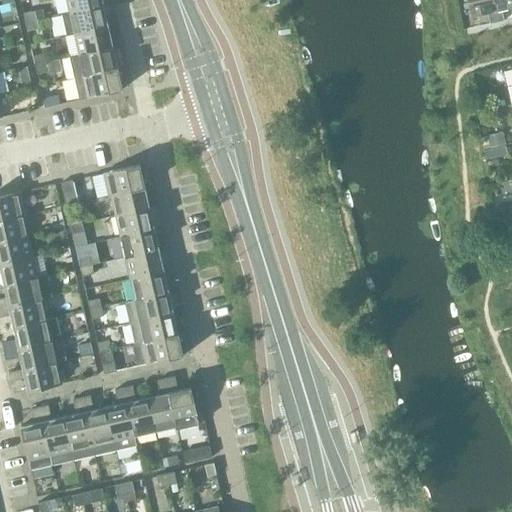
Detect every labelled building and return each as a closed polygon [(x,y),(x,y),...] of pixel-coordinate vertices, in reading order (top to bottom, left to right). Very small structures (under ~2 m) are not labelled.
[(66,0),(69,12),(103,4),(102,0),(66,0)] [(496,22),(491,0),(467,0),(471,15),(487,12),(490,23),(496,22)] [(511,0),(491,0),(496,22),(504,20),(501,8),(511,5),(511,0)] [(66,35),(74,33),(108,25),(103,4),(69,12),(62,13),(66,35)] [(23,13),(25,22),(37,19),(35,10),(23,13)] [(37,19),(25,22),(27,31),(39,28),(37,19)] [(74,33),(79,54),(113,46),(108,25),(74,33)] [(69,56),(74,77),(81,75),(84,74),(84,75),(118,67),(113,46),(79,54),(69,56)] [(33,55),(35,64),(46,61),(44,52),(33,55)] [(46,61),(35,64),(37,73),(48,70),(46,61)] [(81,75),(74,77),(79,99),(123,89),(118,67),(84,75),(84,74),(81,75)] [(42,98),(45,107),(56,104),(54,95),(42,98)] [(487,156),(509,152),(504,130),(482,134),(487,156)] [(109,195),(111,195),(111,194),(145,186),(140,164),(104,173),(109,195)] [(61,182),(66,204),(77,201),(72,180),(61,182)] [(111,194),(111,195),(116,215),(150,207),(145,186),(111,194)] [(0,218),(23,214),(26,214),(21,191),(0,196),(0,218)] [(116,215),(120,236),(154,228),(150,207),(116,215)] [(0,241),(28,235),(23,214),(0,218),(0,241)] [(68,216),(70,225),(82,222),(80,214),(68,216)] [(82,222),(70,225),(72,234),(84,231),(82,222)] [(120,236),(125,257),(159,249),(154,228),(120,236)] [(0,263),(33,256),(28,235),(0,241),(0,263)] [(74,269),(69,247),(58,249),(63,272),(74,269)] [(125,257),(130,278),(164,270),(159,249),(125,257)] [(0,272),(1,272),(3,285),(37,277),(33,256),(0,263),(0,272)] [(78,258),(80,267),(92,265),(90,256),(78,258)] [(92,265),(80,267),(82,276),(94,274),(92,265)] [(130,278),(135,299),(169,291),(164,270),(130,278)] [(0,298),(0,307),(42,298),(37,277),(3,285),(6,297),(0,298)] [(125,301),(130,322),(173,312),(169,291),(135,299),(125,301)] [(0,316),(10,314),(13,327),(47,319),(42,298),(0,307),(0,316)] [(88,300),(90,309),(101,307),(99,298),(88,300)] [(101,307),(90,309),(92,318),(103,316),(101,307)] [(134,343),(142,341),(144,341),(178,334),(173,312),(130,322),(134,343)] [(4,351),(52,340),(61,338),(57,317),(47,319),(13,327),(16,339),(2,342),(4,351)] [(144,341),(142,341),(147,364),(183,355),(178,334),(144,341)] [(20,356),(22,369),(56,361),(52,340),(4,351),(6,360),(20,356)] [(97,342),(99,351),(111,349),(109,340),(97,342)] [(93,352),(91,343),(76,346),(78,355),(93,352)] [(56,361),(22,369),(8,372),(10,381),(24,378),(27,391),(61,383),(56,361)] [(102,364),(104,373),(116,371),(114,362),(102,364)] [(175,376),(166,378),(177,426),(176,426),(177,428),(199,423),(191,387),(178,390),(175,376)] [(160,394),(148,397),(156,431),(176,426),(177,426),(166,378),(157,380),(160,394)] [(133,385),(124,387),(135,435),(156,431),(148,397),(136,399),(133,385)] [(118,403),(106,406),(116,450),(137,445),(135,435),(124,387),(115,389),(118,403)] [(91,395),(82,397),(95,455),(116,450),(106,406),(94,409),(91,395)] [(76,413),(64,416),(74,459),(95,455),(82,397),(73,399),(76,413)] [(48,405),(39,407),(52,464),(74,459),(64,416),(52,418),(48,405)] [(52,464),(39,407),(31,409),(34,422),(21,425),(28,459),(31,469),(52,464)] [(188,461),(213,455),(211,442),(185,448),(188,461)] [(205,464),(207,476),(216,474),(214,462),(205,464)] [(174,471),(165,473),(168,485),(177,483),(174,471)] [(63,475),(66,488),(78,485),(75,473),(63,475)] [(168,485),(165,473),(156,475),(159,487),(168,485)] [(132,481),(123,483),(126,494),(135,492),(132,481)] [(126,494),(123,483),(114,485),(117,496),(126,494)] [(90,490),(81,492),(84,504),(92,502),(90,490)] [(84,504),(81,492),(72,494),(75,506),(84,504)] [(38,502),(40,511),(48,511),(50,511),(47,500),(38,502)]
